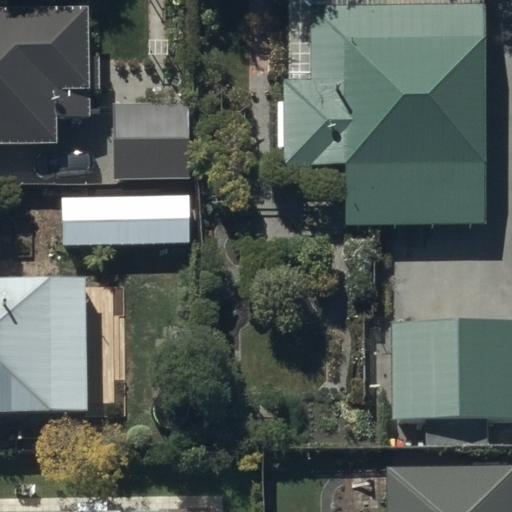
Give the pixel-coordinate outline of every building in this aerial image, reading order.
[(477,251),(469,0),(284,0),(284,102),(274,103),(273,197),(337,198),(337,251),(477,251)] [(85,11),(0,11),(0,141),(51,140),(51,119),(88,118),(88,87),(101,87),(100,52),(86,52),(85,11)] [(187,107),(111,107),(111,179),(187,179),(187,107)] [(188,199),(64,199),(64,245),(189,245),(188,199)] [(86,281),(0,283),(0,413),(89,411),(86,281)] [(511,348),(378,349),(378,448),(511,447),(511,348)] [(511,511),(511,472),(386,472),(386,511),(511,511)]
